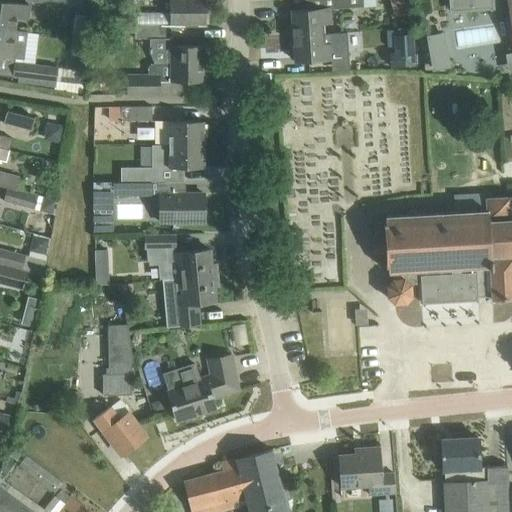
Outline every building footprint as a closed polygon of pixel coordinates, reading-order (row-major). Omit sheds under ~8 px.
[(0,0),(0,28),(15,30),(17,17),(29,19),(31,5),(19,4),(4,1),(0,0)] [(207,0),(170,0),(171,26),(207,26),(207,0)] [(293,25),(288,25),(289,36),(325,33),(324,24),(324,20),(331,19),(330,9),(364,6),(363,0),(306,0),(307,9),(292,10),(293,25)] [(409,0),(394,0),(398,16),(412,13),(409,0)] [(451,0),(453,10),(493,7),(492,0),(451,0)] [(138,22),(138,36),(169,36),(168,22),(138,22)] [(15,30),(0,28),(0,55),(24,58),(27,31),(15,30)] [(325,33),(289,36),(290,47),(295,46),(296,61),(334,58),(349,57),(347,32),(325,33)] [(445,32),(427,35),(433,70),(451,66),(445,32)] [(395,53),(391,53),(392,66),(415,64),(413,34),(394,35),(395,53)] [(204,46),(172,46),(172,62),(155,63),(149,66),(149,74),(160,74),(160,81),(204,81),(204,46)] [(14,76),(47,80),(49,65),(15,61),(14,76)] [(128,74),(128,94),(160,94),(160,81),(160,74),(149,74),(128,74)] [(122,106),(122,120),(153,120),(153,106),(122,106)] [(5,122),(32,129),(35,117),(8,110),(5,122)] [(0,119),(0,146),(10,150),(13,138),(0,134),(0,120),(0,119)] [(170,120),(170,144),(204,143),(204,120),(170,120)] [(48,122),(46,136),(61,139),(63,124),(48,122)] [(170,144),(170,167),(205,167),(204,143),(170,144)] [(10,150),(0,146),(0,159),(7,161),(10,150)] [(122,168),(122,182),(153,181),(153,167),(122,168)] [(0,184),(7,187),(16,189),(20,177),(0,171),(0,184)] [(122,182),(103,182),(103,194),(153,193),(153,181),(122,182)] [(16,189),(7,187),(4,200),(37,208),(40,195),(16,189)] [(205,221),(205,191),(161,191),(161,193),(161,222),(205,221)] [(450,191),(450,206),(483,207),(483,192),(450,191)] [(386,215),(387,222),(384,222),(384,227),(386,227),(386,236),(374,236),(375,252),(387,251),(388,260),(386,260),(386,265),(389,265),(390,272),(395,271),(395,278),(394,278),(388,285),(388,296),(395,302),(406,302),(412,295),(412,285),(422,284),(423,303),(479,301),(479,296),(492,295),(492,299),(511,297),(511,211),(511,196),(486,197),(487,209),(467,210),(467,207),(457,208),(457,211),(417,213),(417,210),(407,211),(408,214),(386,215)] [(175,233),(146,234),(146,248),(148,248),(149,261),(167,259),(169,279),(170,279),(219,274),(218,262),(212,263),(210,248),(176,252),(175,233)] [(30,256),(0,247),(0,262),(27,270),(44,275),(46,262),(29,258),(30,256)] [(27,270),(0,262),(0,282),(23,289),(27,270)] [(109,273),(95,274),(95,284),(110,284),(109,273)] [(219,274),(170,279),(169,279),(163,280),(165,297),(167,327),(201,325),(199,303),(215,301),(214,287),(220,286),(219,274)] [(34,322),(38,296),(27,294),(23,321),(34,322)] [(109,368),(107,368),(107,375),(104,375),(104,395),(132,395),(132,368),(135,368),(128,325),(108,325),(109,368)] [(54,335),(42,333),(41,343),(53,345),(54,335)] [(186,386),(168,391),(171,401),(177,420),(217,408),(214,398),(239,390),(232,354),(209,358),(213,377),(202,380),(196,362),(180,367),(186,386)] [(151,402),(155,413),(166,409),(162,398),(151,402)] [(95,418),(105,431),(107,429),(124,452),(144,437),(127,413),(119,419),(110,407),(95,418)] [(0,428),(12,431),(15,415),(0,410),(0,428)] [(509,511),(509,489),(508,465),(480,466),(479,437),(443,439),(443,452),(442,453),(442,456),(443,455),(445,511),(509,511)] [(339,455),(341,486),(377,483),(377,494),(396,492),(395,472),(383,473),(381,447),(355,449),(355,454),(339,455)] [(223,470),(184,480),(192,511),(216,511),(249,504),(250,511),(288,511),(273,449),(237,458),(238,458),(221,462),(223,470)] [(0,476),(0,511),(43,511),(45,508),(0,476)] [(48,511),(92,511),(72,495),(71,497),(62,489),(46,510),(48,511)] [(393,511),(393,496),(378,497),(378,511),(393,511)]
